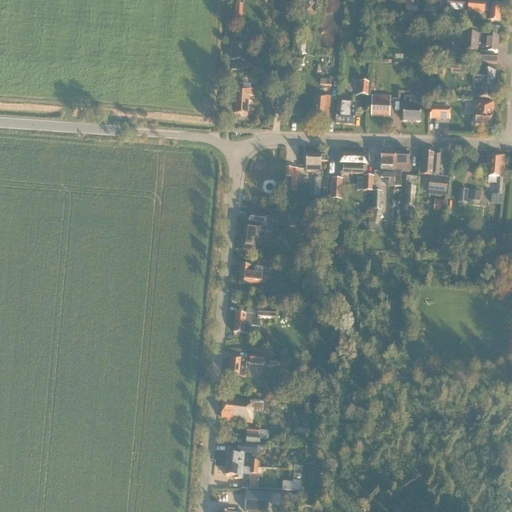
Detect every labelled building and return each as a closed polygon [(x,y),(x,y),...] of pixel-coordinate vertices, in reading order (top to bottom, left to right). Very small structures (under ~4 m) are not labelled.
[(419,0),(406,0),(405,6),(418,8),(419,0)] [(500,22),(501,5),(493,4),(493,6),(469,4),(469,1),(459,0),(433,0),(433,10),(454,11),(456,15),(460,16),(462,12),(467,13),(484,15),(484,13),(490,13),(490,19),(487,18),(486,21),(500,22)] [(436,26),(437,14),(425,13),(424,25),(436,26)] [(465,36),(460,36),(459,48),(464,48),(464,52),(497,54),(498,38),(465,35),(465,36)] [(305,56),(306,45),(298,44),(297,55),(305,56)] [(232,45),(231,62),(245,63),(247,47),(232,45)] [(432,64),(449,64),(449,54),(448,54),(449,50),(438,49),(437,53),(433,52),(433,53),(430,53),(429,60),(432,60),(432,64)] [(467,62),(496,64),(497,56),(468,54),(467,62)] [(305,58),(296,56),(295,65),(303,66),(305,58)] [(468,75),(468,67),(451,66),(451,74),(468,75)] [(445,67),(435,67),(434,76),(445,77),(445,67)] [(480,72),(480,74),(473,73),(472,86),(474,86),(474,90),(479,90),(478,98),(493,100),(495,73),(484,72),(480,72)] [(369,83),(359,83),(358,96),(368,97),(369,83)] [(250,86),(237,85),(237,87),(233,86),(233,89),(232,89),(231,101),(228,101),(227,115),(248,117),(249,105),(253,105),(254,90),(250,90),(250,86)] [(329,121),(331,98),(316,96),(314,120),(324,121),(325,121),(329,121)] [(391,97),(372,96),(371,118),(390,118),(391,97)] [(421,108),(421,102),(421,98),(404,98),(404,101),(404,108),(403,123),(421,123),(421,108)] [(491,126),(493,104),(475,103),(474,114),(476,114),(475,125),(491,126)] [(355,116),(351,115),(352,106),(348,106),(344,105),(341,105),(337,105),(337,114),(336,124),(354,126),(355,116)] [(430,120),(450,121),(451,109),(431,108),(430,120)] [(394,188),(395,173),(395,154),(381,154),(381,179),(388,179),(388,187),(394,188)] [(410,154),(395,154),(395,173),(395,188),(401,188),(402,173),(403,173),(403,175),(408,176),(408,173),(409,173),(410,154)] [(447,181),(438,180),(440,155),(424,154),(422,175),(430,176),(428,194),(446,196),(447,181)] [(368,156),(354,155),(340,155),(339,165),(340,165),(340,175),(366,176),(366,166),(368,166),(368,156)] [(489,178),(496,178),(498,179),(500,179),(502,179),(503,179),(505,156),(488,155),(487,165),(490,165),(489,178)] [(321,157),(306,156),(306,172),(321,173),(321,163),(327,163),(327,157),(321,157)] [(297,191),(298,170),(286,169),(285,178),(291,179),(290,190),(297,191)] [(363,192),(374,192),(374,177),(363,177),(363,192)] [(414,214),(417,179),(406,178),(404,208),(407,208),(407,214),(414,214)] [(343,180),(331,180),(330,201),(342,201),(343,180)] [(468,191),(459,190),(458,204),(467,204),(468,191)] [(480,202),(481,193),(470,191),(469,201),(480,202)] [(382,193),(373,193),(372,211),(381,212),(382,193)] [(445,202),(435,201),(434,212),(444,213),(445,202)] [(271,233),(273,215),(246,212),(245,226),(244,231),(243,238),(244,238),(242,250),(262,252),(262,246),(260,246),(262,232),(271,233)] [(273,263),(258,261),(257,268),(272,270),(273,263)] [(262,285),(263,273),(254,273),(255,267),(241,266),(239,284),(249,285),(249,284),(262,285)] [(258,316),(252,315),(236,314),(234,334),(250,335),(251,327),(259,327),(260,318),(270,319),(275,319),(276,312),(270,311),(258,311),(258,316)] [(264,366),(264,357),(251,355),(250,360),(242,359),(231,358),(229,376),(240,377),(245,377),(246,364),(264,366)] [(251,424),(253,409),(251,409),(252,402),(229,399),(229,401),(223,401),(221,419),(227,420),(227,422),(251,424)] [(259,430),(247,429),(247,436),(258,437),(258,440),(268,441),(268,432),(259,431),(259,430)] [(258,447),(258,446),(238,444),(237,453),(257,455),(258,447)] [(226,466),(243,468),(244,455),(236,454),(236,456),(227,455),(226,466)] [(243,468),(226,466),(226,477),(234,478),(234,480),(242,481),(242,482),(242,490),(249,490),(250,480),(250,476),(251,468),(243,468)] [(292,484),(291,492),(300,492),(301,484),(292,484)] [(268,511),(269,503),(268,503),(269,497),(269,495),(246,493),(246,496),(247,496),(246,502),(245,504),(246,504),(245,510),(244,511),(268,511)]
